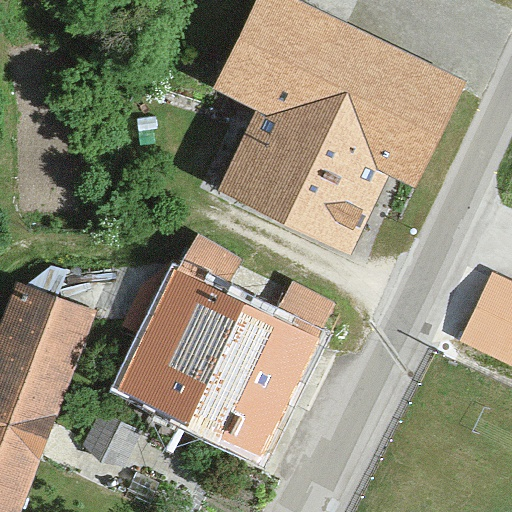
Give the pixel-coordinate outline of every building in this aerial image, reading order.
[(460,85),(286,0),(260,0),(213,98),(260,121),(226,189),(345,247),(384,168),(412,181),(460,85)] [(333,0),(355,10),(359,0),(333,0)] [(315,332),(172,267),(111,399),(254,464),(315,332)] [(511,285),(497,278),(467,338),(511,359),(511,285)] [(20,511),(93,316),(14,287),(0,325),(0,511),(2,511),(20,511)]
